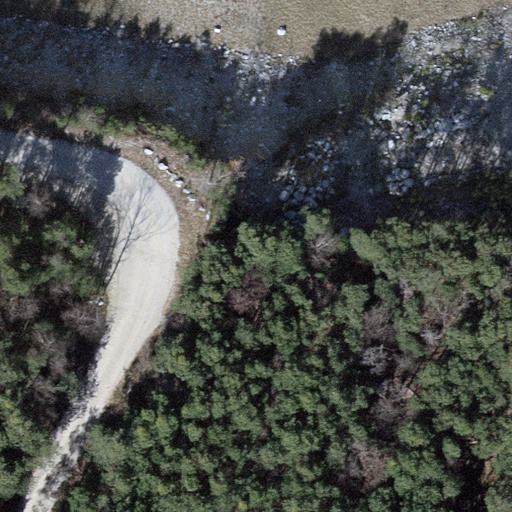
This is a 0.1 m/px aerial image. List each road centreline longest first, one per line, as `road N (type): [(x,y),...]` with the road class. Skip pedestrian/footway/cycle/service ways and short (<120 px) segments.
road 1 (track): [(13,511),(109,295)]
road 2 (track): [(0,169),(58,183),(111,233),(109,295)]
